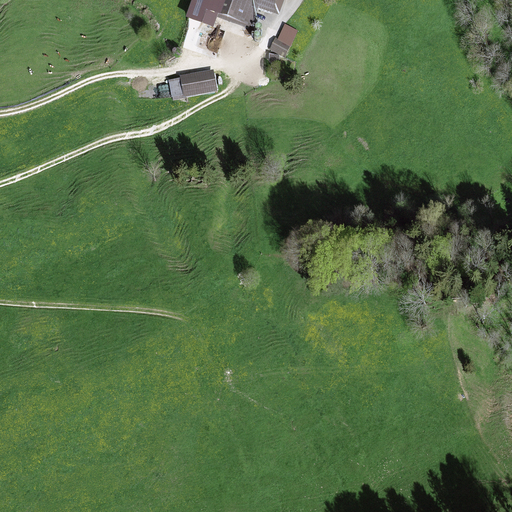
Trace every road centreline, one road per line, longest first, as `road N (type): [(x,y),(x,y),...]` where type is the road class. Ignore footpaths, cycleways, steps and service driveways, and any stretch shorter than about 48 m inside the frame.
road 1 (track): [(0,183),(156,129),(228,93),(239,58)]
road 2 (track): [(0,113),(100,75),(239,58),(260,45)]
road 3 (track): [(0,301),(181,317)]
